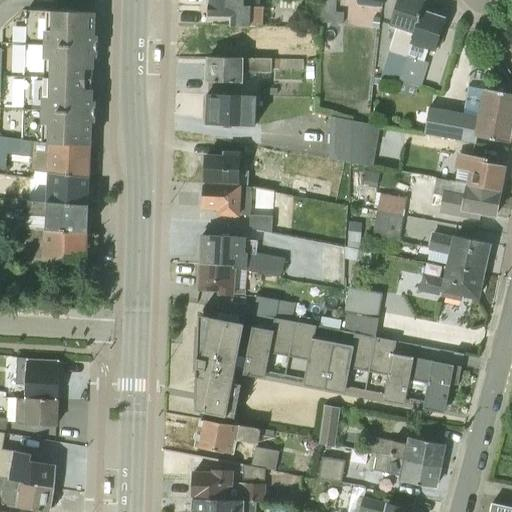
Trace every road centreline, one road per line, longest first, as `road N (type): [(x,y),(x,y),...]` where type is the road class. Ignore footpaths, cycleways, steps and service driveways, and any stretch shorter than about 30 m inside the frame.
road 1 (secondary): [(135,0),(134,334)]
road 2 (residential): [(511,312),(459,511)]
road 3 (secondary): [(134,334),(128,511)]
road 4 (residential): [(134,334),(0,326)]
